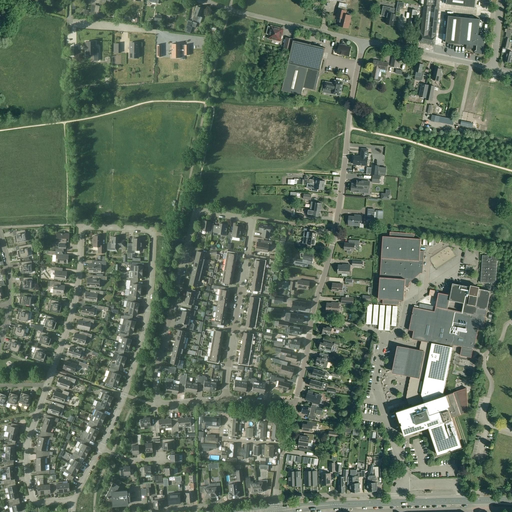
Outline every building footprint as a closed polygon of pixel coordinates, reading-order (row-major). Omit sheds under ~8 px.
[(104,7),(106,1),(105,0),(100,0),(99,7),(96,6),(94,17),(102,18),(104,7)] [(424,0),(421,33),(420,42),(434,45),(435,37),(439,0),(446,0),(446,4),(465,7),(467,7),(474,8),(475,0),(424,0)] [(383,6),(381,12),(387,13),(386,17),(388,18),(386,24),(392,25),(393,19),(394,19),(395,14),(393,14),(395,8),(383,6)] [(193,24),(192,27),(195,28),(199,17),(202,9),(197,7),(195,11),(195,10),(193,15),(194,15),(193,17),(192,20),(193,21),(192,23),(193,24)] [(338,9),(337,17),(341,18),(339,26),(342,26),(342,27),(343,28),(344,28),(345,27),(348,28),(350,16),(345,15),(346,11),(338,9)] [(446,42),(459,44),(467,45),(466,50),(475,50),(475,52),(474,52),(483,54),(480,53),(481,50),(483,51),(485,36),(478,35),(480,19),(462,17),(448,16),(446,42)] [(280,41),(283,29),(276,28),(276,29),(272,28),(272,27),(271,27),(268,27),(267,34),(266,34),(273,36),(272,39),(280,41)] [(291,49),(293,39),(286,38),(284,48),(291,49)] [(293,40),(292,45),(282,91),(301,96),(303,87),(315,90),(325,47),(293,40)] [(86,42),(86,46),(85,46),(85,50),(86,50),(86,54),(94,54),(94,56),(97,57),(98,50),(94,50),(94,42),(86,42)] [(129,55),(138,55),(138,43),(130,43),(129,55)] [(180,45),(180,44),(171,44),(171,58),(180,58),(180,49),(184,49),(184,51),(189,51),(189,45),(184,45),(180,45)] [(340,45),(338,53),(338,54),(349,56),(351,48),(340,45)] [(392,57),(391,67),(397,68),(397,67),(397,66),(399,66),(400,63),(398,63),(399,58),(392,57)] [(379,76),(380,69),(386,70),(387,70),(388,63),(374,60),(373,61),(372,67),(371,67),(370,72),(370,73),(372,73),(372,78),(374,79),(375,80),(375,81),(376,82),(377,82),(378,82),(379,82),(380,81),(380,80),(381,76),(379,76)] [(435,68),(433,76),(432,80),(439,81),(440,77),(441,76),(442,74),(441,74),(441,73),(440,73),(441,69),(438,69),(438,68),(436,68),(435,68)] [(325,82),(324,89),(329,90),(328,92),(332,93),(332,94),(340,96),(341,90),(341,88),(342,88),(343,83),(335,81),(334,84),(325,82)] [(426,98),(429,85),(421,84),(419,96),(426,98)] [(426,98),(426,100),(431,101),(432,99),(434,86),(429,85),(426,98)] [(353,161),(353,162),(354,162),(353,164),(367,166),(367,163),(368,163),(369,163),(369,161),(368,160),(368,157),(367,157),(368,149),(361,149),(361,157),(354,156),(354,158),(353,159),(353,160),(353,161)] [(379,165),(372,165),(371,169),(367,169),(366,174),(379,175),(380,170),(378,170),(379,165)] [(351,192),(362,193),(362,188),(369,189),(369,182),(357,181),(357,184),(352,184),(351,192)] [(310,210),(320,211),(322,204),(311,202),(310,210)] [(348,222),(348,225),(359,226),(359,223),(364,223),(364,219),(362,218),(362,216),(356,215),(356,217),(349,216),(349,218),(347,219),(347,221),(348,222)] [(201,226),(200,232),(200,230),(206,231),(206,233),(211,234),(213,226),(210,225),(210,222),(203,221),(202,226),(201,226)] [(222,223),(222,224),(219,223),(219,227),(217,227),(217,226),(214,225),(213,232),(218,233),(218,234),(225,235),(227,225),(227,224),(226,223),(225,223),(223,223),(222,223)] [(263,232),(262,237),(268,238),(269,233),(270,226),(260,224),(259,231),(263,232)] [(229,232),(228,238),(231,239),(232,237),(239,238),(241,227),(235,226),(234,230),(233,230),(232,233),(229,232)] [(303,237),(306,238),(316,239),(317,233),(312,233),(312,230),(304,228),(303,231),(304,232),(303,237)] [(25,230),(13,232),(15,232),(16,235),(14,235),(14,236),(15,236),(15,238),(14,238),(14,239),(15,238),(15,243),(26,241),(25,237),(26,237),(25,230)] [(383,236),(378,299),(383,299),(382,304),(399,305),(399,301),(404,301),(405,286),(409,287),(409,278),(412,279),(416,276),(416,273),(422,273),(424,251),(420,251),(421,239),(414,238),(414,234),(390,232),(389,237),(383,236)] [(58,242),(58,249),(55,249),(55,251),(63,252),(64,249),(66,249),(66,242),(68,242),(69,234),(60,233),(59,233),(58,233),(56,233),(56,242),(58,242)] [(92,240),(92,243),(93,244),(93,247),(97,247),(98,248),(98,253),(104,253),(105,246),(101,246),(101,236),(99,236),(98,235),(97,235),(96,235),(96,236),(93,236),(93,240),(92,240)] [(111,248),(119,248),(119,247),(124,247),(124,241),(119,241),(119,237),(111,237),(111,248)] [(316,239),(306,238),(305,241),(303,242),(302,247),(310,248),(310,245),(315,246),(316,239)] [(128,246),(127,254),(127,259),(131,259),(131,254),(134,254),(134,250),(140,251),(140,247),(142,247),(142,243),(140,243),(140,239),(133,239),(133,246),(128,246)] [(347,250),(347,252),(347,253),(348,254),(350,254),(351,254),(352,253),(352,251),(354,251),(354,246),(359,246),(359,241),(353,240),(353,244),(344,243),(344,250),(347,250)] [(272,242),(266,241),(265,244),(257,242),(255,250),(267,253),(268,245),(271,245),(272,242)] [(31,244),(28,245),(15,247),(16,247),(18,247),(19,250),(17,250),(17,251),(18,253),(16,253),(17,254),(17,253),(18,258),(28,256),(28,252),(32,251),(31,244)] [(195,257),(205,259),(206,254),(197,251),(195,257)] [(226,258),(236,260),(237,253),(227,251),(226,258)] [(312,254),(308,253),(308,252),(304,253),(304,252),(303,253),(300,253),(300,257),(303,258),(302,260),(295,259),(293,263),(296,265),(301,265),(302,267),(304,267),(304,265),(305,262),(308,263),(312,263),(312,262),(314,261),(312,254)] [(56,255),(56,263),(67,263),(67,260),(68,260),(68,255),(56,255)] [(481,283),(496,284),(498,257),(492,256),(491,259),(489,259),(489,256),(483,255),(481,283)] [(254,265),(265,267),(266,261),(255,259),(254,265)] [(32,261),(19,262),(21,262),(21,265),(20,266),(21,266),(21,268),(20,268),(20,269),(21,269),(21,273),(31,272),(31,268),(32,268),(32,261)] [(101,265),(104,265),(104,261),(98,261),(98,265),(89,264),(89,272),(100,273),(101,265)] [(132,272),(142,272),(142,271),(143,270),(143,269),(143,268),(142,267),(142,266),(137,266),(137,263),(128,262),(128,265),(130,265),(130,272),(132,272)] [(264,273),(265,267),(254,265),(254,267),(255,267),(254,272),(264,273)] [(344,266),(338,265),(338,273),(349,274),(350,265),(344,265),(344,266)] [(52,267),(53,267),(53,271),(55,271),(54,279),(59,279),(60,281),(62,280),(65,280),(66,277),(67,272),(60,271),(60,268),(52,267)] [(129,272),(128,277),(129,278),(129,281),(130,281),(136,281),(136,278),(142,278),(142,277),(143,276),(143,275),(142,274),(142,272),(132,272),(130,272),(129,272)] [(21,284),(20,284),(21,284),(21,289),(31,289),(31,285),(32,285),(32,278),(20,277),(20,278),(23,278),(23,281),(21,281),(21,284)] [(87,279),(87,287),(99,288),(99,280),(92,279),(87,279)] [(200,281),(190,279),(189,285),(198,287),(200,281)] [(291,282),(289,290),(293,290),(294,287),(297,288),(308,289),(309,282),(298,280),(297,283),(291,282)] [(50,281),(50,287),(53,287),(53,293),(63,294),(63,291),(64,291),(64,286),(56,285),(56,282),(50,281)] [(130,284),(129,290),(132,290),(140,291),(141,289),(142,288),(142,287),(141,286),(141,285),(136,284),(136,281),(130,281),(130,284)] [(332,291),(342,292),(343,284),(332,284),(332,291)] [(421,341),(419,351),(409,349),(407,350),(398,348),(396,357),(397,358),(400,361),(399,362),(396,373),(411,376),(406,397),(411,398),(413,403),(411,403),(412,406),(396,412),(400,422),(401,422),(402,425),(401,425),(404,435),(404,436),(412,433),(416,432),(419,431),(428,428),(432,437),(432,439),(437,455),(448,451),(448,450),(451,449),(451,450),(461,447),(459,440),(461,439),(453,416),(455,416),(456,415),(457,415),(461,414),(468,412),(467,394),(467,388),(456,392),(453,393),(444,396),(443,393),(452,351),(453,347),(452,347),(453,345),(462,347),(460,355),(471,357),(473,349),(474,349),(474,347),(478,328),(479,326),(483,327),(487,310),(491,292),(480,289),(480,288),(472,286),(471,288),(461,286),(453,284),(452,290),(451,296),(438,293),(436,307),(435,311),(427,310),(413,307),(413,310),(413,311),(411,321),(410,323),(409,330),(414,331),(412,339),(421,341)] [(220,290),(219,295),(229,297),(230,291),(223,290),(224,287),(218,286),(217,289),(220,290)] [(97,294),(100,294),(100,291),(93,290),(93,293),(85,292),(84,300),(96,302),(97,294)] [(127,295),(127,298),(134,299),(134,296),(140,297),(140,296),(140,295),(141,295),(141,294),(141,293),(140,292),(140,291),(132,290),(129,290),(128,296),(127,295)] [(187,292),(186,298),(195,300),(197,300),(198,294),(199,295),(200,292),(192,290),(192,293),(187,292)] [(19,299),(19,300),(20,300),(19,304),(30,305),(30,301),(31,301),(32,294),(20,293),(23,294),(22,297),(20,296),(20,297),(21,297),(21,299),(19,299)] [(126,307),(129,308),(138,309),(138,308),(139,307),(139,306),(139,305),(139,304),(139,303),(134,302),(134,299),(127,298),(125,298),(124,301),(127,301),(126,307)] [(195,300),(186,298),(184,304),(189,305),(188,308),(197,310),(197,307),(194,306),(195,300)] [(51,299),(48,310),(59,313),(60,309),(61,309),(61,308),(60,308),(60,306),(61,306),(61,305),(61,302),(62,303),(63,302),(51,299)] [(293,301),(292,309),(298,310),(298,309),(304,310),(305,308),(306,308),(306,306),(305,305),(306,303),(293,301)] [(327,303),(326,311),(338,312),(339,303),(334,303),(334,304),(327,303)] [(81,314),(93,316),(94,308),(82,306),(81,314)] [(18,315),(17,319),(27,321),(28,317),(29,317),(30,311),(18,308),(18,309),(21,309),(20,312),(18,312),(19,312),(18,315),(17,314),(17,315),(18,315)] [(138,309),(129,308),(128,314),(124,313),(124,316),(131,317),(131,315),(137,315),(137,314),(138,313),(138,312),(137,311),(138,309)] [(246,315),(247,315),(257,317),(258,310),(248,309),(248,308),(246,315)] [(181,317),(191,319),(191,316),(194,316),(195,311),(188,309),(187,312),(182,311),(181,317)] [(291,313),(290,321),(296,322),(297,321),(303,322),(303,321),(304,320),(304,318),(303,317),(304,315),(291,313)] [(45,322),(44,326),(54,329),(55,325),(56,325),(55,325),(55,322),(56,323),(56,322),(55,322),(56,319),(58,319),(46,315),(44,322),(45,322)] [(122,316),(121,318),(123,319),(123,322),(122,325),(125,326),(134,328),(134,326),(135,326),(135,325),(136,324),(135,323),(135,322),(130,320),(131,317),(124,316),(122,316)] [(190,323),(191,319),(181,317),(179,323),(184,324),(183,327),(187,328),(187,329),(189,330),(193,330),(194,325),(193,324),(190,323)] [(225,320),(215,318),(214,321),(212,321),(211,326),(217,327),(217,324),(224,325),(225,320)] [(87,322),(79,320),(77,328),(89,331),(90,323),(93,324),(94,320),(88,319),(87,322)] [(14,330),(13,334),(23,337),(24,333),(25,333),(27,327),(15,323),(15,324),(18,324),(17,327),(15,327),(15,330),(13,329),(13,330),(14,330)] [(120,334),(127,335),(127,332),(133,334),(133,333),(133,332),(134,332),(134,331),(134,330),(134,329),(134,328),(125,326),(122,325),(120,334)] [(290,327),(289,333),(293,333),(292,334),(297,335),(297,334),(301,335),(302,328),(297,328),(297,327),(294,326),(294,327),(290,327)] [(324,327),(322,335),(327,336),(327,334),(330,335),(332,328),(327,327),(326,328),(324,327)] [(176,336),(186,338),(187,332),(178,330),(176,336)] [(52,335),(41,331),(39,338),(40,338),(38,342),(48,346),(50,341),(50,342),(51,341),(49,341),(50,339),(51,339),(51,338),(50,338),(51,335),(52,336),(52,335)] [(82,335),(75,333),(73,341),(79,343),(79,344),(84,345),(85,340),(86,340),(87,337),(91,338),(92,335),(83,332),(82,335)] [(122,338),(121,343),(129,346),(130,344),(131,344),(131,343),(131,342),(131,341),(131,340),(126,338),(127,335),(120,334),(119,337),(122,338)] [(22,342),(11,338),(10,339),(12,339),(11,342),(10,342),(10,345),(8,344),(8,345),(9,345),(7,349),(17,352),(19,348),(20,349),(22,342)] [(320,342),(318,350),(328,352),(331,353),(333,344),(334,345),(334,346),(338,347),(339,343),(335,341),(331,341),(331,343),(329,343),(324,342),(323,343),(320,342)] [(115,351),(122,353),(123,350),(128,352),(128,350),(129,350),(129,349),(130,349),(129,348),(129,347),(129,346),(121,343),(117,342),(115,351)] [(69,351),(68,355),(79,358),(81,351),(84,352),(85,348),(78,346),(77,349),(70,347),(70,348),(68,349),(69,351)] [(39,363),(40,360),(43,361),(44,357),(45,357),(44,356),(45,354),(44,354),(45,351),(47,351),(36,347),(33,353),(34,354),(33,358),(37,359),(36,362),(39,363)] [(209,356),(220,357),(220,356),(219,356),(220,351),(210,349),(209,356)] [(281,349),(281,353),(286,355),(285,360),(295,363),(297,356),(287,353),(288,351),(281,349)] [(112,360),(116,361),(124,363),(125,362),(126,362),(126,361),(126,360),(126,359),(126,358),(121,356),(122,353),(115,351),(114,354),(112,360)] [(207,362),(208,362),(219,364),(220,357),(209,356),(209,357),(207,357),(207,362)] [(249,358),(239,356),(238,364),(248,366),(249,358)] [(317,357),(315,365),(320,366),(320,367),(326,368),(328,361),(325,361),(326,358),(320,357),(320,358),(317,357)] [(181,360),(171,358),(170,363),(177,365),(176,368),(182,369),(183,366),(179,366),(181,360)] [(69,371),(74,373),(75,368),(76,369),(78,365),(65,361),(63,368),(69,371)] [(118,368),(123,369),(123,368),(124,368),(124,367),(124,366),(124,365),(124,363),(116,361),(115,364),(111,363),(110,368),(117,371),(118,368)] [(293,368),(282,365),(280,373),(291,376),(293,368)] [(107,377),(110,378),(119,381),(119,379),(120,379),(121,378),(121,377),(120,376),(121,375),(116,374),(117,371),(110,368),(109,371),(107,377)] [(324,378),(328,379),(329,374),(325,373),(325,372),(314,369),(314,370),(313,371),(312,373),(313,374),(312,375),(324,378)] [(183,377),(182,384),(185,385),(184,391),(190,392),(192,382),(186,381),(187,374),(184,374),(183,377)] [(202,377),(201,383),(204,383),(203,390),(209,391),(210,381),(207,380),(207,377),(205,377),(205,376),(202,376),(202,377)] [(67,381),(59,378),(56,386),(68,389),(69,385),(73,387),(75,380),(69,377),(67,381)] [(118,383),(119,381),(110,378),(107,377),(104,382),(106,383),(105,386),(111,388),(112,385),(117,387),(117,386),(118,386),(118,385),(119,384),(119,383),(118,383)] [(241,381),(239,391),(245,392),(247,384),(250,385),(251,378),(248,378),(244,377),(244,379),(241,379),(241,381)] [(282,379),(274,377),(273,380),(279,381),(277,388),(287,391),(289,384),(282,382),(282,379)] [(165,392),(171,393),(173,384),(174,379),(166,378),(165,382),(165,385),(166,386),(165,392)] [(256,379),(254,379),(251,378),(250,385),(253,385),(252,391),(258,392),(259,382),(256,382),(256,380),(256,379)] [(210,381),(209,391),(215,392),(217,380),(211,379),(210,381)] [(309,384),(310,384),(309,386),(321,389),(323,383),(320,382),(314,380),(311,379),(311,381),(310,381),(309,384)] [(265,383),(259,382),(258,392),(264,393),(265,387),(268,388),(269,381),(266,381),(265,383)] [(62,394),(55,391),(54,392),(53,393),(53,394),(53,395),(52,399),(63,403),(64,400),(66,401),(69,393),(63,390),(62,394)] [(102,390),(101,392),(100,392),(98,398),(102,400),(111,403),(111,401),(112,401),(113,400),(113,399),(112,398),(113,397),(108,395),(109,392),(102,390)] [(20,396),(16,407),(17,407),(18,402),(22,404),(22,405),(28,407),(32,396),(32,395),(31,397),(28,396),(29,395),(21,392),(20,396)] [(0,405),(5,407),(8,397),(5,396),(6,395),(0,393),(0,405)] [(8,397),(5,407),(7,403),(11,404),(10,405),(16,407),(20,396),(17,395),(10,393),(8,397)] [(308,393),(306,399),(313,401),(313,402),(312,406),(319,407),(319,406),(328,407),(328,404),(322,403),(322,400),(322,399),(321,398),(322,395),(320,395),(315,393),(315,395),(313,395),(308,393)] [(111,403),(102,400),(101,403),(98,401),(95,407),(102,409),(103,407),(108,409),(109,408),(109,407),(110,407),(110,406),(110,405),(110,404),(111,403)] [(47,412),(57,415),(60,408),(63,409),(64,406),(58,404),(57,407),(50,404),(47,412)] [(316,410),(316,409),(316,407),(311,406),(311,408),(307,407),(306,408),(303,408),(302,413),(309,416),(308,418),(315,420),(316,417),(313,416),(315,411),(316,410)] [(95,416),(103,420),(104,418),(105,418),(106,417),(106,416),(105,415),(106,414),(101,412),(102,409),(95,407),(94,409),(96,410),(93,415),(95,416)] [(43,424),(52,427),(54,421),(58,422),(59,419),(47,415),(45,418),(45,420),(44,420),(43,421),(43,422),(44,423),(43,424)] [(88,423),(95,426),(96,423),(101,426),(101,425),(102,424),(103,424),(103,423),(103,422),(103,421),(103,420),(95,416),(94,419),(91,418),(88,423)] [(140,420),(139,420),(140,426),(141,429),(144,429),(144,427),(150,426),(150,418),(147,418),(147,417),(146,416),(145,417),(144,417),(144,418),(143,418),(143,419),(140,419),(140,420)] [(191,431),(194,430),(194,420),(194,417),(190,418),(188,418),(188,417),(187,416),(186,416),(185,417),(185,418),(184,418),(184,427),(190,426),(191,431)] [(184,427),(184,418),(183,418),(183,417),(182,417),(181,417),(180,417),(180,418),(177,418),(177,419),(174,419),(175,432),(179,431),(178,427),(184,427)] [(155,420),(156,430),(156,433),(159,433),(159,429),(165,428),(165,419),(164,419),(163,419),(163,418),(162,418),(161,419),(161,420),(158,420),(155,420)] [(172,432),(175,432),(174,419),(171,419),(169,419),(168,418),(167,418),(166,418),(166,419),(165,419),(165,428),(171,428),(172,432)] [(218,427),(218,419),(205,418),(205,427),(218,427)] [(236,437),(237,419),(228,419),(227,436),(236,437)] [(307,425),(303,424),(302,430),(312,431),(312,428),(316,429),(317,423),(308,422),(308,424),(307,425)] [(5,432),(9,432),(17,435),(17,434),(18,434),(19,433),(19,432),(19,431),(18,431),(19,428),(19,425),(11,423),(10,425),(7,424),(5,432)] [(89,426),(86,432),(96,437),(96,435),(97,435),(98,434),(98,433),(98,432),(98,431),(94,429),(95,426),(88,423),(87,426),(89,426)] [(41,430),(40,433),(53,437),(54,434),(51,433),(50,433),(52,427),(43,424),(43,425),(42,425),(41,425),(41,426),(41,427),(42,428),(41,430)] [(246,426),(245,436),(253,436),(253,427),(246,426)] [(81,440),(87,443),(88,440),(93,442),(93,441),(94,441),(95,440),(95,439),(95,438),(96,437),(86,432),(83,431),(82,434),(81,434),(80,435),(80,436),(79,437),(80,438),(80,439),(76,437),(75,440),(80,443),(81,440)] [(4,442),(8,443),(15,444),(16,441),(16,438),(16,439),(17,438),(18,438),(18,437),(18,436),(17,435),(9,432),(7,437),(5,437),(4,442)] [(38,443),(47,445),(48,439),(50,440),(55,441),(56,438),(53,437),(40,433),(39,437),(39,439),(38,439),(37,440),(37,441),(37,442),(38,442),(38,443)] [(300,436),(299,442),(312,443),(314,435),(306,434),(306,437),(300,436)] [(162,446),(161,447),(161,448),(162,448),(163,449),(163,450),(164,450),(165,450),(166,451),(167,451),(168,450),(168,449),(172,449),(171,444),(174,444),(174,439),(162,440),(163,443),(162,443),(163,445),(162,446)] [(80,449),(87,453),(88,452),(89,452),(90,451),(90,450),(90,449),(90,448),(86,445),(87,443),(81,440),(80,443),(77,448),(80,449)] [(299,442),(298,448),(304,448),(303,451),(311,452),(311,447),(312,447),(313,443),(312,443),(299,442)] [(5,453),(14,453),(14,452),(15,452),(16,452),(16,451),(15,450),(15,449),(14,449),(15,447),(15,444),(8,443),(8,446),(6,446),(5,453)] [(36,454),(49,455),(52,455),(52,452),(47,452),(45,451),(47,445),(38,443),(38,444),(37,444),(36,445),(36,446),(36,447),(37,447),(37,450),(36,454)] [(152,443),(145,444),(145,447),(145,448),(144,448),(144,450),(145,451),(146,451),(146,452),(147,452),(147,453),(148,454),(149,454),(150,453),(150,452),(152,452),(152,443)] [(229,456),(237,457),(238,443),(230,443),(229,456)] [(253,444),(252,454),(260,454),(261,444),(253,444)] [(273,446),(273,445),(264,444),(264,445),(264,450),(262,449),(262,455),(264,455),(263,457),(272,458),(273,458),(273,446)] [(131,450),(131,451),(131,452),(131,453),(132,454),(132,455),(133,455),(134,456),(135,456),(136,456),(136,455),(136,454),(139,454),(138,446),(132,446),(132,450),(131,450)] [(72,455),(78,459),(80,456),(84,459),(85,458),(86,458),(86,457),(87,456),(87,455),(87,453),(80,449),(78,452),(75,450),(72,455)] [(14,453),(5,453),(5,458),(3,457),(2,463),(5,463),(13,463),(14,460),(14,457),(14,458),(15,457),(15,456),(15,455),(14,454),(14,453)] [(181,454),(178,454),(175,454),(175,453),(171,453),(171,455),(170,455),(170,456),(169,456),(168,457),(168,458),(169,459),(170,459),(170,461),(170,465),(182,464),(181,455),(181,454)] [(49,455),(36,454),(36,458),(36,460),(35,461),(34,461),(34,462),(35,463),(36,463),(36,464),(45,464),(45,458),(47,458),(49,458),(49,455)] [(77,462),(78,459),(72,455),(71,455),(70,457),(74,460),(71,465),(78,469),(79,468),(80,468),(81,467),(81,466),(81,465),(81,464),(77,462)] [(5,463),(5,468),(2,469),(3,474),(5,473),(14,473),(14,472),(15,471),(16,470),(15,469),(14,469),(14,466),(13,463),(5,463)] [(36,471),(36,474),(49,474),(49,470),(45,470),(45,464),(36,464),(36,465),(35,466),(35,467),(35,468),(36,469),(36,468),(36,471)] [(78,469),(71,465),(69,464),(66,469),(63,467),(60,471),(64,472),(68,474),(69,475),(71,472),(75,475),(76,474),(77,474),(77,473),(78,472),(78,471),(78,469)] [(123,468),(120,468),(120,478),(124,478),(124,476),(130,475),(130,477),(134,477),(133,469),(130,469),(130,466),(127,467),(127,466),(126,465),(125,465),(124,466),(124,467),(123,467),(123,468)] [(140,469),(139,470),(140,471),(141,471),(141,476),(145,476),(145,475),(151,475),(150,466),(148,466),(148,465),(147,465),(146,465),(145,466),(144,467),(140,467),(140,468),(140,469)] [(176,468),(173,468),(170,468),(169,467),(168,467),(167,467),(166,467),(166,468),(164,468),(165,469),(164,469),(164,470),(163,471),(163,472),(164,472),(165,473),(165,475),(174,474),(177,474),(177,473),(177,468),(176,468)] [(356,474),(355,474),(355,481),(359,480),(359,478),(359,477),(365,477),(365,472),(365,470),(361,470),(361,472),(358,472),(357,472),(357,473),(356,474)] [(14,473),(5,473),(6,479),(4,480),(4,484),(15,482),(15,479),(15,477),(16,476),(16,475),(16,474),(15,474),(14,474),(14,473)] [(330,474),(322,474),(322,480),(321,480),(321,485),(327,485),(330,485),(330,480),(331,480),(330,474)] [(338,485),(338,492),(345,492),(345,484),(345,482),(347,481),(347,475),(344,475),(344,477),(339,477),(339,480),(338,480),(338,485)] [(257,492),(256,483),(253,484),(253,481),(250,482),(250,478),(245,478),(246,488),(251,488),(251,493),(252,493),(252,494),(256,494),(256,492),(257,492)] [(111,492),(116,492),(121,482),(118,480),(115,484),(113,483),(105,497),(107,498),(108,498),(112,500),(111,492)] [(256,483),(257,492),(258,492),(259,494),(262,493),(262,492),(263,492),(263,487),(267,486),(267,480),(259,481),(259,483),(256,483)] [(15,482),(4,484),(5,488),(7,488),(9,494),(17,492),(17,491),(18,490),(18,489),(18,488),(17,488),(16,488),(16,485),(15,482)] [(43,485),(44,494),(45,494),(45,495),(46,495),(47,495),(48,495),(48,494),(50,494),(50,493),(53,493),(53,482),(49,483),(49,485),(43,485)] [(53,482),(53,493),(57,493),(59,493),(59,494),(60,494),(61,494),(62,494),(62,493),(63,493),(62,484),(62,482),(56,482),(53,482)] [(240,497),(239,492),(238,492),(237,484),(228,485),(229,493),(228,493),(229,498),(240,497)] [(206,486),(200,487),(200,493),(204,493),(205,497),(206,497),(206,498),(210,498),(210,497),(211,497),(210,488),(210,485),(209,485),(206,486)] [(210,488),(211,497),(212,497),(212,498),(216,497),(216,496),(217,496),(216,491),(220,491),(220,485),(213,485),(213,488),(210,488)] [(116,492),(111,492),(112,498),(112,500),(112,505),(118,505),(123,504),(127,504),(127,502),(130,502),(129,492),(129,493),(126,493),(126,491),(122,491),(117,492),(116,492)] [(10,499),(8,500),(8,503),(19,501),(19,498),(18,495),(19,495),(19,494),(19,493),(18,492),(17,492),(9,494),(10,499)] [(194,493),(185,493),(186,503),(193,502),(193,498),(194,498),(194,493)] [(19,501),(8,503),(9,508),(12,507),(12,511),(14,511),(16,511),(19,511),(20,511),(22,510),(21,509),(22,509),(22,508),(22,507),(22,506),(21,506),(20,504),(19,501)]
